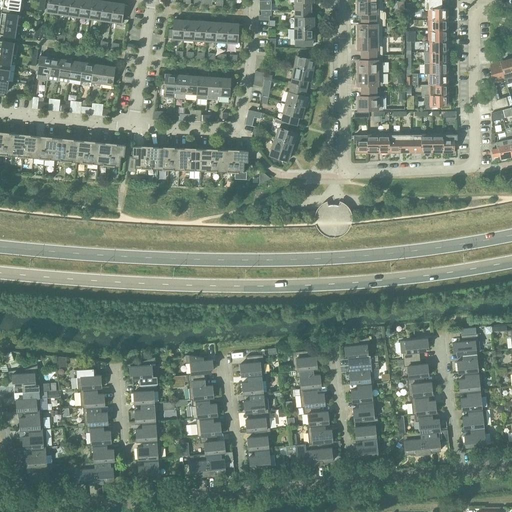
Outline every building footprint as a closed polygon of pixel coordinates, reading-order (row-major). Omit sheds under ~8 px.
[(10,8),(19,9),(23,10),(24,0),(3,0),(2,7),(1,13),(10,14),(10,8)] [(47,0),(46,12),(57,13),(59,0),(47,0)] [(70,0),(59,0),(57,13),(68,15),(70,0)] [(81,0),(70,0),(68,15),(79,16),(81,0)] [(92,0),(90,0),(81,0),(79,16),(89,18),(92,0)] [(103,2),(92,0),(89,18),(100,20),(103,2)] [(313,3),(313,0),(295,0),(295,10),(310,10),(310,3),(313,3)] [(424,0),(425,10),(429,10),(429,9),(442,9),(441,0),(424,0)] [(271,10),(271,1),(259,1),(259,10),(269,10),(271,10)] [(382,12),(381,1),(356,1),(356,9),(358,9),(358,13),(362,13),(362,19),(385,19),(385,12),(382,12)] [(113,3),(103,2),(100,20),(111,21),(113,3)] [(124,5),(113,3),(111,21),(122,23),(123,14),(127,15),(128,6),(124,5)] [(1,13),(0,21),(0,23),(16,26),(18,15),(19,9),(10,8),(10,14),(1,13)] [(429,10),(429,20),(448,20),(448,11),(446,11),(446,9),(442,9),(429,9),(429,10)] [(310,17),(310,10),(295,10),(295,28),(313,28),(313,17),(310,17)] [(356,30),(356,37),(382,37),(382,26),(385,25),(385,19),(362,19),(362,25),(358,25),(358,30),(356,30)] [(168,38),(183,39),(185,21),(173,20),(173,30),(169,29),(168,38)] [(448,20),(429,20),(429,31),(446,31),(446,28),(448,28),(448,20)] [(183,39),(194,40),(195,22),(185,21),(183,39)] [(194,40),(205,40),(206,23),(195,22),(194,40)] [(0,34),(19,38),(20,27),(16,26),(0,23),(0,34)] [(205,40),(216,41),(217,23),(206,23),(205,40)] [(216,41),(227,42),(228,24),(217,23),(216,41)] [(243,25),(228,24),(227,42),(238,43),(238,34),(242,34),(243,25)] [(313,28),(295,28),(295,46),(311,46),(311,40),(313,40),(313,28)] [(429,31),(429,42),(448,41),(448,33),(447,33),(446,31),(429,31)] [(382,55),(382,37),(356,37),(356,45),(358,45),(358,49),(362,49),(362,55),(382,55)] [(0,52),(12,54),(16,55),(18,44),(0,40),(0,52)] [(429,42),(423,42),(424,52),(447,52),(447,50),(448,50),(448,41),(429,42)] [(0,52),(0,69),(1,69),(2,64),(11,65),(12,54),(0,52)] [(297,56),(294,67),(312,70),(314,59),(306,58),(305,57),(306,54),(297,52),(297,56)] [(447,52),(424,52),(424,63),(448,63),(448,55),(447,55),(447,52)] [(356,66),(356,73),(382,73),(382,55),(362,55),(362,61),(358,61),(358,66),(356,66)] [(39,60),(37,74),(48,76),(51,57),(40,56),(39,60)] [(61,59),(51,57),(48,76),(47,80),(58,81),(61,59)] [(72,61),(61,59),(58,81),(69,83),(72,61)] [(505,80),(506,84),(511,82),(511,63),(511,60),(500,62),(505,80)] [(83,62),(72,61),(69,83),(79,85),(83,62)] [(93,64),(83,62),(79,85),(90,86),(93,64)] [(505,80),(500,62),(494,64),(494,65),(492,66),(491,66),(491,111),(511,104),(511,102),(510,96),(499,99),(496,88),(494,82),(505,80)] [(448,63),(424,63),(424,74),(429,74),(447,74),(447,71),(448,71),(448,63)] [(0,69),(0,80),(8,81),(11,65),(2,64),(1,69),(0,69)] [(104,65),(93,64),(90,86),(101,88),(102,84),(101,84),(104,65)] [(101,84),(102,84),(112,85),(114,76),(116,76),(117,67),(104,65),(101,84)] [(288,81),(287,84),(306,88),(307,81),(310,81),(312,70),(294,67),(291,82),(288,81)] [(362,85),(362,91),(375,91),(375,85),(382,85),(382,73),(356,73),(356,81),(358,81),(358,85),(362,85)] [(175,97),(176,75),(163,74),(162,83),(165,83),(164,97),(175,98),(175,97)] [(429,74),(429,85),(448,85),(448,76),(447,76),(447,74),(429,74)] [(187,75),(176,75),(175,97),(186,98),(187,75)] [(198,76),(187,75),(186,98),(196,99),(198,76)] [(196,99),(207,99),(209,77),(198,76),(196,99)] [(219,78),(209,77),(207,99),(218,100),(219,96),(218,96),(219,78)] [(232,88),(233,78),(219,78),(218,96),(219,96),(229,97),(230,88),(232,88)] [(6,92),(8,81),(0,80),(0,94),(4,95),(4,92),(6,92)] [(290,88),(286,103),(303,107),(303,108),(306,108),(308,100),(305,99),(306,97),(304,96),(306,88),(287,84),(286,88),(290,88)] [(448,85),(429,85),(429,96),(447,95),(447,93),(448,93),(448,85)] [(375,91),(362,91),(362,97),(358,97),(358,102),(356,102),(356,110),(382,109),(382,97),(375,97),(375,91)] [(431,109),(431,107),(447,107),(447,103),(448,103),(448,98),(447,98),(447,95),(429,96),(424,96),(424,109),(431,109)] [(286,103),(281,121),(290,123),(296,125),(298,118),(301,118),(303,108),(303,107),(286,103)] [(249,104),(248,110),(262,113),(263,107),(249,104)] [(511,111),(511,108),(503,110),(505,118),(511,115),(511,111)] [(248,110),(247,116),(260,119),(262,113),(248,110)] [(491,121),(505,118),(503,110),(491,113),(491,121)] [(275,118),(274,122),(280,124),(276,138),(293,144),(295,145),(298,137),(295,136),(296,133),(288,130),(290,123),(281,121),(275,118)] [(4,133),(1,155),(6,155),(12,156),(14,134),(9,133),(4,133)] [(18,156),(23,157),(25,135),(20,134),(20,135),(14,134),(12,156),(18,156)] [(367,134),(358,134),(358,135),(354,135),(354,143),(356,143),(356,153),(361,153),(361,152),(367,152),(367,134)] [(378,134),(367,134),(367,152),(370,152),(370,153),(375,153),(375,152),(378,152),(378,134)] [(389,134),(378,134),(378,152),(381,152),(381,153),(387,153),(387,152),(389,152),(389,134)] [(400,134),(389,134),(389,152),(391,152),(391,153),(396,153),(396,152),(400,152),(400,134)] [(410,134),(400,134),(400,152),(403,152),(403,153),(408,153),(408,152),(411,152),(410,134)] [(421,134),(410,134),(411,152),(413,152),(413,153),(418,153),(418,152),(421,151),(421,134)] [(430,151),(432,151),(432,134),(421,134),(421,151),(425,151),(425,153),(430,153),(430,151)] [(443,134),(432,134),(432,151),(435,151),(435,153),(440,153),(440,151),(443,151),(443,134)] [(452,134),(443,134),(443,151),(449,151),(449,153),(454,153),(454,142),(456,142),(456,135),(452,135),(452,134)] [(30,135),(25,135),(23,157),(28,157),(34,158),(36,136),(30,136),(30,135)] [(39,159),(44,159),(46,137),(41,137),(36,136),(34,158),(39,158),(39,159)] [(52,138),(46,137),(44,159),(49,160),(49,159),(55,160),(57,138),(51,138),(52,138)] [(496,142),(497,149),(491,150),(493,158),(499,156),(500,160),(505,158),(505,157),(511,156),(507,139),(507,137),(500,139),(501,141),(496,142)] [(61,161),(66,161),(68,139),(63,139),(57,138),(55,160),(61,160),(61,161)] [(271,152),(270,156),(287,161),(290,151),(293,152),(295,145),(293,144),(276,138),(271,152)] [(73,140),(68,139),(66,161),(71,162),(76,162),(79,141),(73,140)] [(82,163),(87,163),(89,142),(84,141),(79,141),(76,162),(82,163)] [(95,142),(89,142),(87,163),(92,164),(98,164),(100,143),(94,142),(95,142)] [(104,165),(109,165),(111,144),(106,143),(100,143),(98,164),(104,165)] [(116,144),(111,144),(109,165),(120,167),(121,156),(124,157),(126,145),(116,144)] [(136,172),(136,168),(141,168),(146,169),(147,147),(142,146),(142,147),(132,146),(132,157),(130,157),(127,172),(136,172)] [(147,147),(146,169),(151,169),(157,169),(158,147),(152,147),(147,147)] [(164,147),(158,147),(157,169),(163,169),(168,169),(169,147),(164,147)] [(174,148),(169,147),(168,169),(173,170),(173,169),(179,170),(180,148),(174,148)] [(185,148),(180,148),(179,170),(184,170),(189,170),(190,148),(185,148)] [(190,148),(189,170),(194,171),(194,170),(200,171),(201,149),(195,149),(190,148)] [(207,149),(201,149),(200,171),(206,171),(211,171),(212,149),(207,149)] [(217,149),(212,149),(211,171),(216,171),(222,171),(223,150),(217,150),(217,149)] [(228,150),(223,150),(222,171),(228,172),(233,172),(233,150),(228,150)] [(248,162),(248,151),(239,151),(239,150),(233,150),(233,172),(235,172),(235,179),(246,179),(246,172),(244,172),(244,162),(248,162)] [(259,173),(259,183),(270,178),(264,173),(259,173)] [(330,205),(328,206),(327,202),(327,201),(325,202),(324,203),(322,204),(321,205),(320,206),(319,207),(318,209),(317,210),(316,212),(315,213),(315,215),(315,217),(315,218),(315,220),(315,222),(315,224),(316,225),(316,227),(317,228),(318,230),(319,231),(320,232),(322,234),(323,235),(325,235),(326,236),(328,237),(329,237),(331,238),(333,238),(335,238),(336,237),(338,237),(340,237),(341,236),(343,235),(344,234),(346,233),(347,232),(348,231),(349,229),(350,228),(351,226),(351,225),(352,223),(352,221),(352,220),(352,218),(352,216),(352,214),(351,213),(350,211),(350,210),(349,208),(348,207),(347,206),(345,204),(344,203),(343,202),(341,202),(339,201),(339,202),(340,202),(338,206),(337,205),(335,205),(334,205),(332,205),(331,205),(330,205)] [(456,355),(466,354),(480,352),(478,333),(476,334),(475,328),(460,329),(462,342),(453,343),(453,351),(456,351),(456,355)] [(348,365),(378,362),(377,355),(367,356),(366,345),(370,345),(370,336),(356,342),(356,346),(345,347),(345,355),(347,355),(348,365)] [(405,341),(400,341),(401,354),(402,353),(403,360),(417,358),(416,352),(426,351),(425,347),(428,347),(427,338),(405,341)] [(309,369),(309,370),(317,369),(315,356),(306,357),(305,351),(292,352),(293,371),(295,371),(295,370),(309,369)] [(477,371),(476,360),(480,359),(480,352),(466,354),(466,360),(457,361),(458,373),(468,372),(477,371)] [(187,374),(188,381),(202,380),(201,374),(211,373),(210,368),(213,368),(212,360),(200,361),(200,358),(200,357),(185,355),(186,363),(190,363),(191,374),(187,374)] [(251,375),(265,374),(263,355),(249,356),(250,363),(240,364),(241,376),(251,375)] [(66,357),(57,356),(57,367),(58,367),(66,367),(66,358),(66,357)] [(143,385),(157,384),(156,377),(152,377),(151,366),(155,366),(155,357),(141,362),(141,363),(141,366),(130,367),(130,375),(133,375),(133,379),(142,378),(143,385)] [(417,358),(403,360),(404,367),(408,366),(409,378),(421,377),(428,376),(427,364),(417,365),(417,358)] [(360,383),(374,381),(373,370),(379,369),(378,362),(348,365),(349,372),(350,372),(351,384),(360,383)] [(49,383),(39,384),(38,365),(24,370),(24,374),(12,374),(13,383),(15,382),(16,387),(25,386),(25,392),(47,391),(49,391),(49,384),(49,383)] [(93,369),(76,370),(77,377),(78,389),(80,389),(94,388),(101,388),(100,375),(94,376),(93,369)] [(295,370),(295,371),(296,378),(300,377),(301,389),(313,387),(313,388),(321,387),(319,375),(310,376),(309,370),(309,369),(295,370)] [(481,371),(477,371),(468,372),(468,379),(459,379),(460,392),(469,391),(483,389),(481,371)] [(251,381),(242,382),(243,395),(253,394),(253,393),(267,392),(265,374),(251,375),(251,381)] [(424,395),(425,395),(432,395),(431,382),(421,383),(421,377),(409,378),(407,378),(409,397),(411,397),(411,396),(424,395)] [(202,386),(202,380),(188,381),(190,400),(192,400),(206,398),(206,399),(213,398),(212,385),(202,386)] [(375,389),(374,381),(360,383),(361,389),(351,390),(353,403),(362,402),(362,401),(372,400),(371,389),(375,389)] [(157,391),(157,384),(143,385),(143,391),(134,392),(134,404),(144,404),(144,403),(154,403),(153,391),(157,391)] [(317,406),(324,405),(323,393),(314,394),(313,388),(313,387),(301,389),(299,389),(301,408),(303,408),(303,407),(317,406)] [(97,406),(97,407),(104,406),(103,394),(94,394),(94,388),(80,389),(81,408),(83,408),(83,407),(97,406)] [(462,410),(471,409),(481,408),(480,397),(484,396),(483,389),(469,391),(470,397),(461,398),(462,410)] [(41,410),(40,398),(47,398),(47,391),(25,392),(26,399),(16,399),(17,412),(29,411),(41,410)] [(268,411),(267,392),(253,393),(253,394),(253,400),(244,401),(245,413),(255,412),(254,412),(268,411)] [(411,396),(411,397),(412,415),(414,415),(428,413),(428,414),(436,413),(434,401),(425,401),(425,395),(424,395),(411,396)] [(192,419),(196,418),(198,418),(209,416),(210,417),(217,416),(216,404),(206,405),(206,399),(206,398),(192,400),(193,406),(191,406),(192,419)] [(354,421),(364,420),(374,419),(373,407),(377,407),(376,400),(372,400),(362,401),(362,402),(363,408),(353,409),(354,421)] [(144,403),(144,404),(144,410),(135,410),(136,423),(145,422),(159,421),(158,402),(154,403),(144,403)] [(100,425),(107,425),(107,412),(97,413),(97,407),(97,406),(83,407),(83,408),(84,423),(84,425),(84,426),(86,426),(100,425)] [(303,407),(303,408),(304,414),(308,414),(309,425),(321,424),(328,424),(327,411),(318,412),(317,406),(303,407)] [(485,408),(481,408),(471,409),(472,416),(463,416),(464,429),(473,428),(487,426),(485,408)] [(20,430),(32,430),(32,429),(44,428),(43,410),(41,410),(29,411),(29,417),(20,418),(20,430)] [(256,430),(270,429),(268,411),(254,412),(255,412),(255,418),(246,419),(247,432),(256,431),(256,430)] [(414,415),(415,422),(419,421),(420,433),(421,433),(438,431),(440,431),(438,419),(429,420),(428,414),(428,413),(414,415)] [(209,416),(198,418),(196,418),(198,437),(200,437),(200,436),(213,435),(221,434),(220,422),(210,423),(210,417),(209,416)] [(366,438),(379,437),(378,418),(374,419),(364,420),(364,426),(355,427),(356,440),(366,439),(366,438)] [(146,440),(160,440),(159,421),(145,422),(145,428),(136,429),(137,441),(146,441),(146,440)] [(309,425),(307,425),(309,444),(313,443),(330,442),(332,442),(331,430),(321,431),(321,424),(309,425)] [(86,426),(86,433),(90,433),(91,444),(103,443),(103,444),(111,443),(110,431),(100,431),(100,425),(86,426)] [(473,428),(474,434),(464,435),(466,447),(485,445),(484,434),(488,433),(487,426),(473,428)] [(23,436),(23,438),(20,438),(20,447),(23,447),(24,449),(35,448),(43,447),(47,447),(45,428),(44,428),(32,429),(32,430),(32,436),(23,436)] [(258,449),(268,448),(267,437),(271,436),(270,429),(256,430),(256,431),(257,437),(248,438),(249,450),(258,449)] [(421,433),(423,454),(434,453),(434,451),(440,450),(439,442),(448,441),(447,430),(440,431),(438,431),(421,433)] [(420,433),(404,434),(405,454),(411,453),(411,455),(423,454),(421,433),(420,433)] [(225,453),(225,452),(223,440),(214,441),(213,435),(200,436),(200,437),(200,443),(204,443),(205,454),(206,454),(223,452),(223,453),(225,453)] [(366,438),(366,439),(366,445),(357,446),(358,458),(377,456),(376,444),(380,444),(379,437),(366,438)] [(157,458),(161,458),(162,457),(161,447),(160,440),(146,440),(146,441),(147,447),(137,448),(138,460),(147,459),(157,458)] [(313,443),(315,465),(327,464),(327,462),(332,461),(330,442),(313,443)] [(91,444),(89,444),(90,462),(90,463),(95,462),(112,461),(112,462),(114,462),(113,449),(104,450),(103,444),(103,443),(91,444)] [(287,455),(297,454),(298,465),(303,464),(304,466),(315,465),(313,443),(309,444),(286,446),(287,455)] [(27,467),(38,466),(46,466),(46,465),(45,454),(49,454),(49,447),(47,447),(43,447),(35,448),(35,454),(26,455),(27,467)] [(269,455),(273,455),(272,448),(268,448),(258,449),(259,455),(249,456),(251,469),(270,467),(269,455)] [(225,472),(224,461),(233,460),(232,451),(225,452),(225,453),(223,453),(223,452),(206,454),(208,475),(219,474),(219,473),(225,472)] [(196,477),(208,475),(206,454),(205,454),(189,456),(191,475),(196,475),(196,477)] [(158,465),(162,465),(161,458),(157,458),(147,459),(148,465),(139,466),(139,479),(159,477),(158,465)] [(95,462),(96,484),(108,483),(108,481),(113,481),(112,462),(112,461),(95,462)] [(90,463),(90,462),(78,463),(79,483),(84,483),(84,484),(96,484),(95,462),(90,463)] [(52,465),(46,465),(46,466),(38,466),(39,473),(29,473),(30,486),(49,484),(49,473),(53,472),(52,465)]
